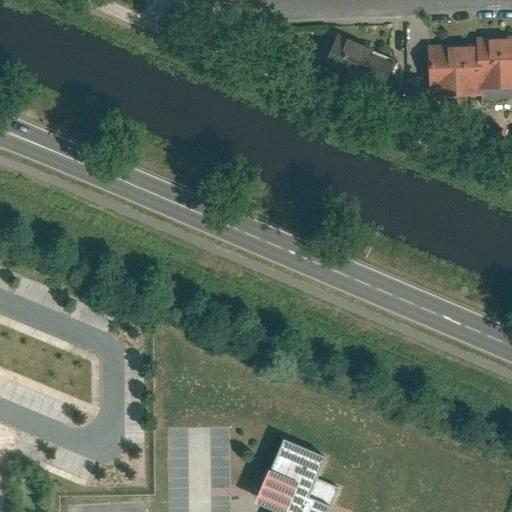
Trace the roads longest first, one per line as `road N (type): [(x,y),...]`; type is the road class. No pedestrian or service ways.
road 1 (primary): [(0,129),(511,346)]
road 2 (residential): [(157,25),(168,15),(511,0)]
